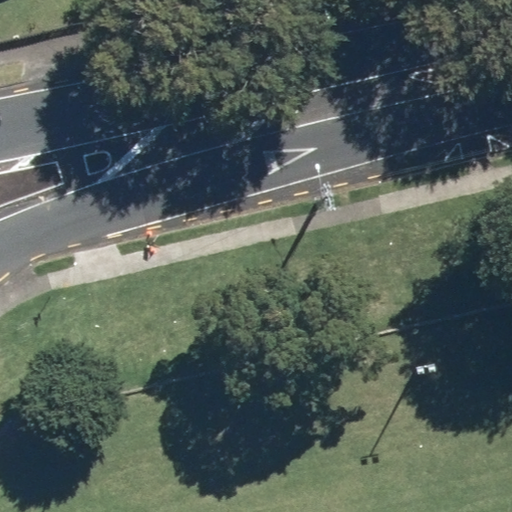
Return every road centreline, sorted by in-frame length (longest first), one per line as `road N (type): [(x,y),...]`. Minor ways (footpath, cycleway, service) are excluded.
road 1 (tertiary): [(283,123),(0,239)]
road 2 (tertiary): [(0,136),(283,123)]
road 3 (tertiary): [(511,69),(283,123)]
